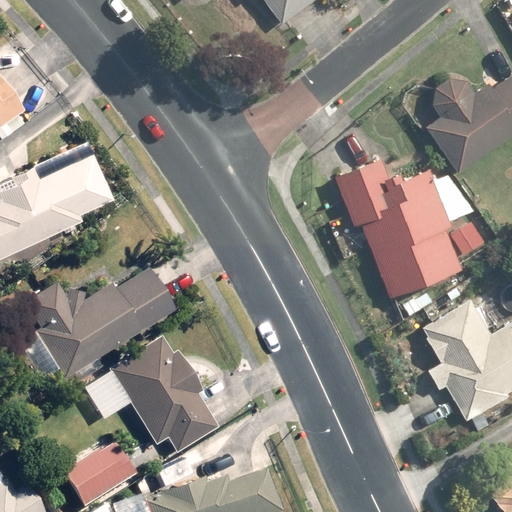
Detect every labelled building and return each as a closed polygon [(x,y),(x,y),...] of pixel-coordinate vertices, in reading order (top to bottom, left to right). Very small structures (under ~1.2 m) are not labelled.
[(311,0),(264,0),(282,23),(311,0)] [(511,133),(511,72),(492,86),(489,82),(476,91),(462,70),(411,105),(457,171),(511,133)] [(0,136),(19,123),(14,115),(17,112),(0,87),(0,136)] [(431,169),(391,183),(381,155),(334,172),(353,225),(363,221),(388,295),(461,269),(448,230),(452,229),(431,169)] [(53,168),(33,178),(27,165),(0,178),(0,255),(77,217),(53,168)] [(471,220),(450,232),(463,254),(484,241),(471,220)] [(71,283),(61,290),(53,278),(12,305),(60,379),(168,309),(141,267),(109,288),(105,282),(81,298),(71,283)] [(444,384),(465,422),(511,397),(506,388),(511,385),(511,319),(490,332),(470,297),(421,324),(440,360),(425,368),(436,388),(444,384)] [(106,369),(126,401),(149,440),(161,433),(172,451),(212,427),(191,392),(196,390),(170,348),(166,350),(156,333),(103,365),(106,369)] [(126,401),(106,369),(78,386),(98,418),(126,401)] [(106,436),(53,470),(78,510),(131,475),(106,436)] [(186,454),(154,469),(162,485),(194,471),(186,454)] [(277,511),(262,465),(221,478),(219,473),(200,480),(199,475),(153,490),(154,494),(137,500),(140,511),(277,511)] [(511,511),(511,473),(490,494),(507,511),(511,511)] [(0,511),(37,511),(19,483),(9,490),(0,476),(0,511)]
